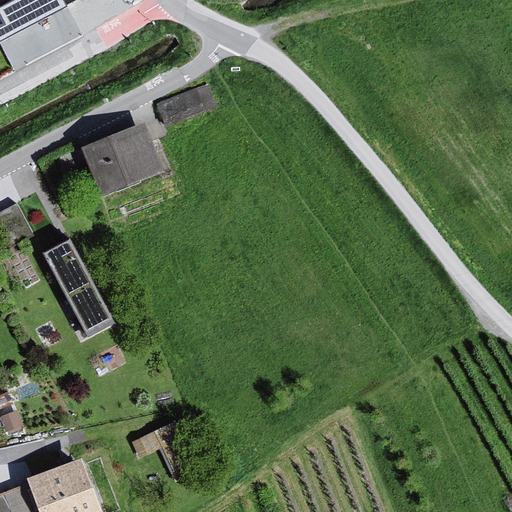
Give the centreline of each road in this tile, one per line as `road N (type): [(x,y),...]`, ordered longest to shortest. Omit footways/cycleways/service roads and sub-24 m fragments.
road 1 (unclassified): [(227,34),(287,68),(511,329)]
road 2 (residential): [(0,175),(201,65),(227,34)]
road 3 (residential): [(0,97),(168,0)]
